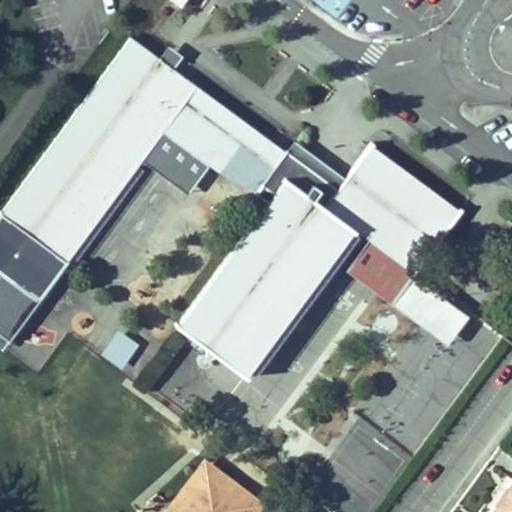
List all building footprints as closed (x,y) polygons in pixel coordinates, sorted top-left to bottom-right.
[(268,202),(177,324),(204,344),(244,375),(353,229),(368,241),(414,273),(460,210),(371,144),(361,157),(323,207),(286,179),(275,193),(262,183),(286,152),(190,80),(173,67),(166,77),(153,66),(160,57),(132,36),(0,214),(0,334),(7,340),(163,131),(252,197),(255,192),(268,202)] [(153,66),(166,77),(173,67),(160,57),(153,66)] [(345,273),(390,306),(414,273),(368,241),(345,273)] [(469,314),(414,273),(390,306),(445,347),(469,314)] [(115,326),(98,352),(120,367),(137,341),(115,326)] [(254,511),(262,502),(216,468),(213,472),(205,465),(174,507),(170,504),(164,511),(254,511)] [(511,511),(511,477),(490,510),(492,511),(511,511)]
